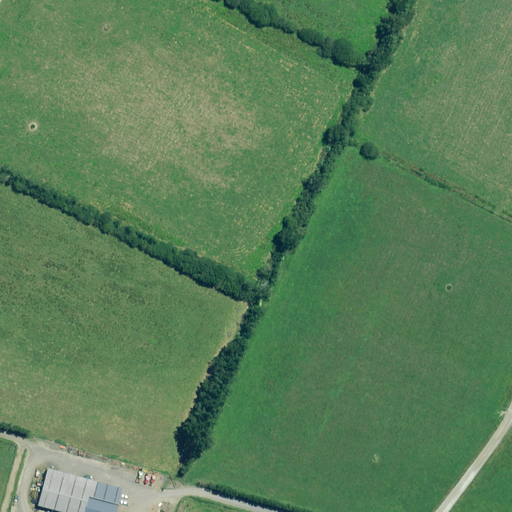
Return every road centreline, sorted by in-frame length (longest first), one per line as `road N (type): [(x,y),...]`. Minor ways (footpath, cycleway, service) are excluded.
road 1 (unclassified): [(278,511),(0,427)]
road 2 (track): [(439,511),(511,410)]
